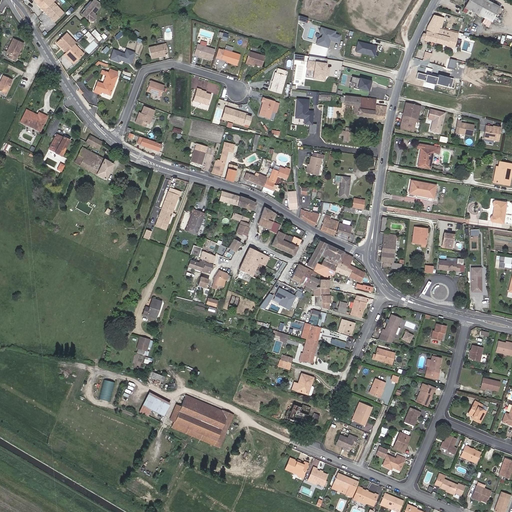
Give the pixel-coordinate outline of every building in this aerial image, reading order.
[(42,8),(45,11),(55,2),(57,0),(36,0),(38,2),(39,1),(43,6),(42,8)] [(498,6),(485,0),(467,0),(464,7),(490,21),(498,6)] [(67,14),(55,2),(45,11),(48,15),(50,13),(54,18),(53,19),(57,23),(67,14)] [(99,2),(85,15),(92,23),(95,23),(97,21),(98,18),(96,17),(105,9),(99,2)] [(437,34),(439,28),(439,27),(441,17),(433,15),(425,31),(437,34)] [(339,42),(341,36),(335,34),(336,32),(322,27),(320,32),(323,33),(322,37),(318,39),(317,44),(329,47),(330,42),(328,42),(328,40),(330,39),(339,42)] [(77,42),(65,28),(54,37),(67,51),(76,43),(77,42)] [(437,34),(435,42),(453,47),(457,33),(439,28),(437,34)] [(423,32),(420,38),(435,42),(437,34),(425,31),(424,33),(423,32)] [(23,39),(13,33),(5,49),(8,50),(6,54),(13,58),(17,50),(18,48),(23,39)] [(376,57),(379,46),(358,40),(356,51),(376,57)] [(74,63),(85,53),(76,43),(67,51),(65,53),(74,63)] [(166,43),(148,47),(150,58),(164,55),(164,52),(168,51),(166,43)] [(197,43),(193,54),(211,59),(215,49),(197,43)] [(219,48),(215,57),(221,59),(222,58),(227,60),(230,60),(229,62),(237,64),(241,54),(224,49),(219,48)] [(130,63),(134,52),(126,49),(125,53),(113,49),(110,58),(115,60),(116,59),(119,60),(119,58),(130,63)] [(249,51),(246,63),(250,64),(251,62),(256,64),(263,66),(266,56),(249,51)] [(430,56),(431,53),(425,51),(422,60),(430,56)] [(307,79),(328,80),(329,62),(323,62),(323,57),(308,56),(307,79)] [(281,92),(287,74),(276,71),(270,89),(281,92)] [(11,76),(3,72),(0,77),(0,88),(5,91),(11,76)] [(110,95),(116,76),(107,73),(103,84),(98,82),(94,92),(100,94),(101,92),(110,95)] [(372,91),(374,80),(353,76),(351,87),(372,91)] [(155,84),(148,82),(145,93),(158,97),(162,86),(158,85),(157,86),(155,85),(155,84)] [(199,89),(195,88),(191,100),(206,105),(210,94),(204,92),(199,91),(199,89)] [(276,100),(263,96),(261,100),(263,101),(259,115),(270,119),(276,100)] [(376,100),(345,96),(344,104),(355,105),(354,114),(358,114),(358,115),(374,117),(375,106),(376,104),(376,100)] [(311,123),(313,111),(307,110),(308,99),(297,98),(295,116),(305,117),(304,123),(309,123),(308,132),(315,133),(316,123),(311,123)] [(420,105),(406,102),(404,109),(406,109),(403,121),(401,120),(400,128),(413,131),(416,118),(417,118),(420,105)] [(26,103),(19,116),(25,119),(23,122),(34,127),(37,121),(42,123),(46,114),(26,103)] [(145,106),(143,114),(141,121),(137,119),(136,124),(147,126),(148,123),(150,123),(154,109),(145,106)] [(375,106),(374,117),(374,118),(384,120),(386,107),(375,106)] [(247,114),(224,107),(223,112),(227,114),(225,119),(243,125),(244,123),(248,125),(251,117),(246,116),(247,114)] [(439,132),(443,116),(444,112),(430,109),(428,118),(432,119),(429,130),(439,132)] [(460,119),(456,118),(453,132),(470,137),(473,124),(460,121),(460,119)] [(496,139),(499,128),(491,126),(490,128),(487,127),(488,126),(484,125),(482,135),(496,139)] [(348,139),(350,127),(340,126),(339,138),(348,139)] [(62,155),(70,140),(63,137),(57,133),(49,148),(56,152),(62,155)] [(103,142),(94,137),(90,144),(99,149),(103,142)] [(158,150),(160,143),(141,137),(139,144),(158,150)] [(215,159),(212,171),(221,174),(226,155),(231,156),(233,150),(223,147),(219,160),(215,159)] [(84,158),(87,150),(83,148),(78,155),(84,158)] [(432,150),(420,148),(416,166),(429,168),(432,150)] [(201,164),(204,151),(195,149),(191,161),(201,164)] [(84,158),(80,165),(105,178),(113,163),(87,150),(84,158)] [(308,173),(318,175),(321,159),(324,159),(324,155),(314,153),(313,157),(311,157),(309,165),(309,167),(308,172),(308,173)] [(75,162),(80,165),(84,158),(78,155),(75,162)] [(496,174),(494,174),(493,181),(508,184),(511,169),(511,163),(500,161),(499,166),(497,166),(496,174)] [(230,162),(225,178),(232,180),(237,164),(230,162)] [(274,165),(269,180),(274,182),(276,176),(286,180),(291,170),(286,168),(286,170),(274,165)] [(244,178),(262,186),(265,179),(267,180),(268,177),(258,174),(257,177),(246,173),(244,178)] [(348,198),(350,178),(336,176),(335,181),(342,182),(340,197),(348,198)] [(171,180),(164,178),(149,224),(155,226),(156,222),(153,221),(155,217),(159,218),(169,186),(173,187),(176,178),(172,177),(171,180)] [(262,186),(261,188),(272,192),(276,183),(274,182),(269,180),(267,180),(265,179),(262,186)] [(419,193),(418,195),(431,197),(434,184),(409,180),(407,190),(419,193)] [(247,199),(221,191),(218,199),(252,210),(255,202),(252,200),(248,198),(247,199)] [(288,192),(289,197),(290,209),(297,208),(297,204),(295,191),(288,192)] [(156,227),(166,230),(178,198),(168,195),(166,200),(167,201),(166,204),(165,203),(160,218),(161,219),(160,222),(158,221),(156,227)] [(363,200),(352,198),(351,205),(362,207),(363,200)] [(490,219),(502,220),(505,202),(495,200),(494,201),(493,201),(493,202),(493,203),(493,204),(493,205),(494,206),(492,217),(491,217),(491,218),(490,219)] [(270,210),(263,206),(257,223),(270,229),(273,221),(267,219),(270,210)] [(195,233),(203,213),(191,209),(190,213),(191,213),(185,229),(195,233)] [(301,209),(300,216),(307,219),(306,220),(313,224),(317,219),(319,212),(312,210),(311,212),(301,209)] [(246,223),(248,218),(233,213),(231,218),(238,220),(237,223),(247,226),(248,223),(246,223)] [(320,229),(333,234),(338,221),(330,218),(332,215),(326,213),(320,229)] [(227,228),(230,221),(217,217),(214,224),(227,228)] [(270,229),(269,230),(276,233),(277,231),(275,230),(277,223),(273,221),(270,229)] [(246,234),(249,227),(247,226),(237,223),(234,230),(246,234)] [(339,223),(335,236),(346,240),(348,236),(349,232),(350,227),(339,223)] [(427,229),(416,227),(414,242),(420,243),(420,247),(424,248),(427,229)] [(151,232),(145,230),(143,237),(148,239),(151,232)] [(293,254),(300,239),(292,236),(289,242),(281,239),(283,234),(277,231),(271,245),(293,254)] [(392,262),(394,234),(383,233),(380,260),(392,262)] [(453,234),(444,233),(441,247),(450,248),(453,234)] [(233,251),(238,241),(230,238),(227,246),(226,247),(233,251)] [(326,243),(319,240),(305,263),(311,267),(326,243)] [(227,246),(220,243),(216,254),(222,256),(223,253),(226,247),(227,246)] [(326,243),(311,267),(313,268),(316,262),(327,268),(331,262),(336,264),(343,252),(343,251),(326,243)] [(190,253),(198,256),(201,247),(193,245),(190,253)] [(249,247),(239,269),(251,275),(257,262),(261,264),(266,255),(249,247)] [(200,259),(200,260),(213,264),(215,256),(203,252),(200,259)] [(343,272),(359,281),(363,272),(348,264),(352,257),(343,252),(336,264),(334,269),(342,273),(343,272)] [(495,267),(511,268),(511,262),(511,256),(496,255),(495,267)] [(209,272),(213,264),(200,260),(197,259),(196,262),(190,259),(187,265),(209,272)] [(440,259),(439,268),(458,270),(459,264),(458,263),(453,263),(453,261),(440,259)] [(316,262),(313,269),(325,276),(327,271),(331,274),(333,271),(327,268),(316,262)] [(327,268),(333,271),(334,269),(336,264),(331,262),(327,268)] [(300,282),(307,268),(298,264),(291,278),(300,282)] [(470,267),(471,285),(471,291),(480,291),(480,267),(470,267)] [(300,282),(305,285),(309,275),(314,277),(316,273),(307,268),(300,282)] [(226,273),(218,269),(214,275),(210,286),(215,287),(216,283),(219,284),(222,277),(224,278),(226,273)] [(204,285),(207,277),(199,274),(195,282),(204,285)] [(328,287),(319,287),(315,287),(318,280),(314,277),(309,275),(305,285),(312,289),(313,295),(311,295),(312,303),(315,303),(315,304),(328,308),(329,296),(328,287)] [(288,309),(295,296),(287,292),(287,293),(285,292),(286,291),(278,287),(274,295),(281,299),(278,304),(288,309)] [(240,298),(231,295),(228,304),(229,304),(233,305),(237,307),(240,298)] [(362,296),(356,295),(355,299),(354,298),(350,314),(361,317),(364,306),(365,306),(367,302),(365,301),(360,300),(362,296)] [(216,307),(218,301),(208,298),(206,304),(216,307)] [(156,318),(161,302),(153,299),(150,309),(146,308),(144,315),(156,318)] [(386,342),(391,343),(399,319),(389,315),(384,331),(382,330),(380,335),(387,337),(386,342)] [(352,334),(356,322),(342,318),(339,330),(352,334)] [(434,323),(433,331),(431,331),(430,338),(440,340),(441,332),(443,333),(444,325),(434,323)] [(304,326),(301,337),(306,338),(317,338),(319,327),(306,324),(305,326),(304,326)] [(402,339),(410,343),(414,334),(406,330),(402,339)] [(143,345),(145,338),(140,337),(138,348),(147,350),(148,346),(143,345)] [(305,339),(302,354),(301,353),(299,359),(311,362),(316,340),(305,339)] [(511,344),(507,343),(500,341),(497,351),(511,354),(511,344)] [(471,353),(470,353),(469,359),(479,361),(483,347),(472,345),(471,351),(472,351),(471,353)] [(375,359),(386,362),(392,363),(394,352),(377,349),(375,356),(375,359)] [(292,358),(281,354),(280,359),(291,362),(292,358)] [(425,374),(427,375),(437,378),(440,367),(439,367),(441,357),(432,354),(431,359),(430,365),(428,369),(426,369),(425,374)] [(291,362),(280,359),(278,365),(289,369),(291,362)] [(163,381),(165,376),(152,371),(150,376),(163,381)] [(313,377),(302,373),(298,383),(294,382),(292,388),(309,394),(310,394),(313,387),(312,386),(310,385),(313,377)] [(480,386),(485,388),(497,391),(500,382),(482,378),(480,386)] [(106,379),(100,398),(109,401),(115,382),(106,379)] [(378,398),(381,391),(384,383),(376,379),(369,394),(378,398)] [(422,383),(419,390),(420,390),(415,402),(426,407),(431,395),(429,394),(430,390),(433,392),(435,388),(427,384),(426,385),(422,383)] [(166,416),(172,403),(150,392),(140,411),(150,416),(153,410),(166,416)] [(234,414),(186,394),(182,406),(176,404),(169,419),(174,421),(172,427),(220,448),(234,414)] [(475,417),(474,419),(480,422),(487,408),(474,402),(468,413),(473,416),(475,417)] [(308,414),(311,407),(302,404),(301,407),(292,404),(291,410),(288,416),(300,421),(302,416),(305,417),(306,414),(308,414)] [(361,409),(357,419),(355,423),(364,426),(366,422),(365,422),(367,415),(369,416),(372,408),(363,404),(361,409)] [(501,421),(511,425),(511,404),(508,414),(505,413),(501,421)] [(333,419),(337,421),(343,409),(339,407),(333,419)] [(415,419),(417,416),(418,416),(420,412),(410,407),(404,422),(412,426),(415,419)] [(288,416),(291,410),(287,409),(284,418),(299,423),(300,421),(288,416)] [(403,447),(406,440),(408,441),(410,437),(399,432),(393,448),(403,452),(404,448),(403,447)] [(343,446),(350,449),(355,441),(357,442),(359,438),(350,434),(348,437),(341,434),(336,442),(343,446)] [(446,435),(441,448),(450,452),(449,453),(453,455),(456,448),(452,446),(456,439),(446,435)] [(460,456),(475,463),(479,453),(464,446),(460,456)] [(375,455),(383,458),(386,452),(378,448),(375,455)] [(391,467),(399,470),(404,459),(397,455),(395,460),(386,456),(382,466),(390,469),(391,467)] [(285,468),(295,472),(303,475),(308,462),(304,461),(303,464),(299,462),(297,461),(290,458),(285,468)] [(510,469),(511,463),(511,460),(504,458),(497,474),(508,478),(511,470),(510,469)] [(309,478),(317,482),(324,485),(329,475),(317,469),(318,468),(314,466),(309,478)] [(344,477),(337,474),(331,487),(352,497),(358,482),(345,476),(344,477)] [(440,478),(441,476),(437,474),(433,484),(439,487),(438,488),(452,494),(452,493),(459,496),(463,487),(456,484),(455,486),(441,480),(442,479),(440,478)] [(353,497),(363,502),(373,506),(378,495),(374,494),(373,495),(362,490),(362,488),(358,486),(353,497)] [(473,499),(478,501),(484,504),(489,492),(474,486),(469,499),(473,500),(473,499)] [(496,511),(502,511),(509,496),(500,492),(493,510),(496,511)] [(397,511),(402,502),(384,494),(379,504),(383,506),(383,507),(390,510),(389,511),(397,511)]
